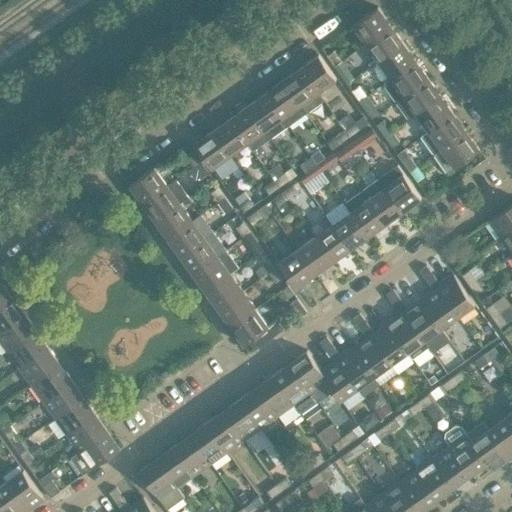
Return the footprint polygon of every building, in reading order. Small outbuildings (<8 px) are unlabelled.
[(391,25),(378,6),(353,24),(366,42),(391,25)] [(379,60),(404,42),(391,25),(366,42),(379,60)] [(391,77),(416,60),(404,42),(379,60),(391,77)] [(341,60),(334,50),(327,55),(334,65),(341,60)] [(336,78),(319,54),(300,67),(318,91),(336,78)] [(349,71),(341,60),(334,65),(342,76),(349,71)] [(396,101),(429,77),(416,60),(391,77),(383,83),(396,101)] [(318,91),(300,67),(283,79),(306,112),(324,99),(318,91)] [(417,113),(441,95),(429,77),(396,101),(409,119),(417,113)] [(306,112),(283,79),(265,92),(283,116),(282,117),(288,125),(306,112)] [(367,95),(359,85),(352,90),(359,100),(367,95)] [(283,116),(265,92),(247,104),(265,129),(266,129),(282,117),(283,116)] [(374,106),(367,95),(359,100),(367,111),(374,106)] [(429,130),(454,112),(441,95),(417,113),(429,129),(429,130)] [(265,129),(247,104),(230,117),(247,142),(253,150),(271,137),(266,129),(265,129)] [(434,154),(466,130),(454,112),(429,130),(429,129),(421,135),(434,154)] [(247,142),(230,117),(212,129),(230,154),(247,142)] [(392,130),(384,120),(377,125),(385,136),(392,130)] [(350,136),(360,129),(355,121),(344,129),(350,136)] [(230,154),(212,129),(194,143),(211,167),(230,154)] [(339,143),(350,136),(344,129),(334,136),(339,143)] [(399,141),(392,130),(385,136),(392,146),(399,141)] [(447,172),(480,148),(466,130),(434,154),(447,172)] [(358,148),(369,141),(364,133),(353,141),(358,148)] [(348,156),(358,148),(353,141),(343,148),(348,156)] [(200,161),(192,151),(185,156),(193,166),(200,161)] [(417,166),(409,155),(402,160),(410,171),(417,166)] [(306,171),(316,164),(311,156),(301,164),(306,171)] [(321,171),(332,163),(327,156),(316,164),(321,171)] [(311,178),(321,171),(316,164),(306,171),(311,178)] [(421,197),(403,172),(398,164),(379,177),(403,210),(421,197)] [(168,184),(155,166),(130,183),(143,202),(168,184)] [(424,176),(417,166),(410,171),(417,181),(424,176)] [(279,186),(290,179),(285,172),(274,179),(279,186)] [(403,210),(379,177),(362,190),(385,223),(403,210)] [(269,194),(279,186),(274,179),(264,187),(269,194)] [(156,219),(180,202),(168,184),(143,202),(156,219)] [(288,198),(298,191),(293,184),(283,191),(288,198)] [(225,196),(217,186),(210,191),(218,201),(225,196)] [(385,223),(362,190),(344,203),(350,211),(368,235),(385,223)] [(277,206),(288,198),(283,191),(272,199),(277,206)] [(232,207),(225,196),(218,201),(225,212),(232,207)] [(243,212),(254,204),(249,197),(238,205),(243,212)] [(168,237),(193,219),(180,202),(156,219),(168,237)] [(501,236),(511,228),(511,202),(488,219),(501,236)] [(252,224),(262,216),(257,209),(247,217),(252,224)] [(368,235),(350,211),(332,223),(350,248),(368,235)] [(181,254),(214,231),(201,213),(193,219),(168,237),(181,254)] [(250,232),(243,221),(235,226),(243,237),(250,232)] [(350,248),(332,223),(315,236),(332,260),(350,248)] [(511,252),(511,228),(501,236),(511,252)] [(193,272),(226,249),(214,231),(181,254),(193,272)] [(263,249),(250,232),(243,237),(256,254),(263,249)] [(332,260),(315,236),(297,248),(315,273),(332,260)] [(459,255),(452,245),(445,250),(452,260),(459,255)] [(315,273),(297,248),(279,261),(296,286),(315,273)] [(206,290),(231,272),(239,266),(226,249),(193,272),(206,290)] [(434,274),(426,264),(419,269),(426,279),(434,274)] [(283,277),(275,267),(268,272),(276,282),(283,277)] [(476,279),(469,269),(462,274),(469,284),(476,279)] [(218,307),(243,290),(231,272),(206,290),(218,307)] [(458,316),(437,286),(440,284),(434,274),(426,279),(433,289),(420,298),(441,327),(458,316)] [(475,303),(454,274),(440,284),(437,286),(458,316),(475,303)] [(0,305),(13,296),(1,279),(0,279),(0,305)] [(483,289),(476,279),(469,284),(476,294),(483,289)] [(294,293),(288,284),(281,289),(287,298),(294,293)] [(400,298),(393,288),(386,293),(393,303),(400,298)] [(256,307),(243,290),(218,307),(231,325),(256,307)] [(0,330),(25,313),(13,296),(0,305),(0,330)] [(307,311),(297,298),(288,304),(298,317),(307,311)] [(424,339),(404,310),(407,307),(400,298),(393,303),(400,313),(387,322),(407,351),(412,358),(429,346),(424,339)] [(441,327),(420,298),(407,307),(404,310),(424,339),(441,327)] [(500,312),(493,302),(486,308),(493,317),(500,312)] [(276,318),(268,324),(256,307),(231,325),(244,343),(249,340),(254,348),(283,327),(276,318)] [(367,322),(360,312),(352,317),(360,327),(367,322)] [(507,322),(500,312),(493,317),(500,327),(507,322)] [(37,329),(25,313),(0,330),(0,339),(8,350),(37,329)] [(391,363),(370,334),(374,331),(367,322),(360,327),(366,336),(353,346),(374,375),(391,363)] [(387,322),(374,331),(370,334),(391,363),(407,351),(387,322)] [(19,367),(49,346),(37,329),(8,350),(19,367)] [(334,346),(326,336),(319,341),(327,351),(334,346)] [(31,383),(61,362),(49,346),(19,367),(31,383)] [(358,387),(337,358),(341,355),(334,346),(327,351),(333,360),(321,369),(320,369),(327,379),(326,380),(333,390),(340,399),(358,387)] [(374,375),(353,346),(341,355),(337,358),(358,387),(363,395),(379,383),(374,375)] [(500,353),(494,346),(484,353),(490,360),(500,353)] [(327,379),(320,369),(321,369),(307,349),(290,362),(310,391),(317,401),(333,390),(326,380),(327,379)] [(490,360),(484,353),(474,360),(480,367),(490,360)] [(43,400),(72,379),(61,362),(31,383),(43,400)] [(310,391),(290,362),(273,374),(294,403),(302,397),(306,402),(309,400),(306,395),(310,391)] [(466,377),(461,369),(451,377),(457,384),(466,377)] [(294,403),(273,374),(256,386),(277,415),(294,403)] [(457,384),(451,377),(441,384),(447,391),(457,384)] [(55,417),(84,396),(72,379),(43,400),(55,417)] [(277,415),(256,386),(240,398),(260,427),(277,415)] [(433,401),(428,393),(418,400),(423,408),(433,401)] [(67,433),(96,413),(84,396),(55,417),(67,433)] [(260,427),(240,398),(223,409),(244,439),(260,427)] [(423,408),(418,400),(408,407),(413,415),(423,408)] [(244,439),(223,409),(206,421),(227,451),(244,439)] [(79,450),(108,429),(96,413),(67,433),(79,450)] [(3,414),(0,415),(0,425),(3,429),(10,424),(3,414)] [(511,455),(511,426),(505,416),(488,428),(509,458),(511,455)] [(400,424),(395,417),(385,424),(390,432),(400,424)] [(227,451),(206,421),(190,433),(211,463),(227,451)] [(10,424),(3,429),(10,440),(17,434),(10,424)] [(390,432),(385,424),(375,431),(380,439),(390,432)] [(509,458),(488,428),(472,439),(472,440),(487,461),(486,462),(492,470),(509,458)] [(85,472),(121,446),(108,429),(79,450),(86,460),(79,465),(85,472)] [(358,436),(352,429),(343,436),(348,443),(358,436)] [(487,461),(472,440),(472,439),(467,432),(449,444),(470,473),(486,462),(487,461)] [(211,463),(190,433),(173,445),(194,474),(211,463)] [(348,443),(343,436),(333,443),(338,450),(348,443)] [(367,448),(361,441),(351,448),(357,455),(367,448)] [(470,473),(449,444),(433,456),(454,485),(470,473)] [(194,474),(173,445),(157,457),(177,486),(194,474)] [(27,447),(19,453),(26,463),(34,457),(27,447)] [(357,455),(351,448),(341,455),(347,462),(357,455)] [(325,460),(319,452),(309,459),(315,467),(325,460)] [(454,485),(433,456),(416,468),(437,497),(454,485)] [(34,457),(26,463),(33,472),(41,467),(34,457)] [(184,496),(177,486),(157,457),(139,469),(167,508),(184,496)] [(315,467),(309,459),(299,466),(305,474),(315,467)] [(333,472),(328,465),(318,472),(323,479),(333,472)] [(437,497),(416,468),(399,480),(420,509),(437,497)] [(44,498),(23,469),(6,481),(27,510),(44,498)] [(52,478),(56,475),(52,469),(38,479),(42,485),(52,478)] [(323,479),(318,472),(308,479),(313,486),(313,487),(319,495),(328,488),(322,480),(323,479)] [(291,483),(286,476),(276,483),(281,491),(291,483)] [(60,490),(52,478),(42,485),(51,496),(60,490)] [(416,511),(420,509),(399,480),(383,492),(397,511),(416,511)] [(24,511),(27,510),(6,481),(0,485),(0,507),(3,511),(24,511)] [(281,491),(276,483),(266,490),(272,498),(281,491)] [(123,496),(116,486),(109,491),(116,501),(123,496)] [(300,496),(295,488),(285,495),(290,503),(300,496)] [(243,492),(236,496),(241,503),(247,498),(243,492)] [(397,511),(383,492),(366,504),(371,511),(397,511)] [(290,503),(285,495),(275,503),(280,510),(290,503)] [(128,511),(126,508),(130,506),(123,496),(116,501),(123,511),(120,511),(128,511)] [(155,511),(144,496),(130,506),(126,508),(128,511),(155,511)] [(371,511),(366,504),(365,504),(359,496),(344,508),(346,511),(371,511)] [(251,511),(258,507),(253,500),(243,507),(246,511),(251,511)]
